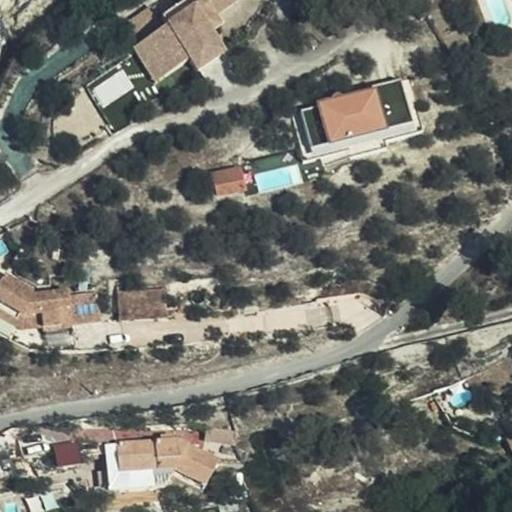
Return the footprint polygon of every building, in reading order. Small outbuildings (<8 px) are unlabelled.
[(124,42),(150,75),(173,58),(183,69),(210,49),(195,30),(185,20),(199,9),(210,0),(179,0),(174,4),(148,25),(124,42)] [(160,0),(141,16),(148,25),(174,4),(170,0),(160,0)] [(185,20),(195,30),(208,20),(199,9),(185,20)] [(138,84),(150,75),(124,42),(112,51),(138,84)] [(404,82),(377,87),(386,131),(413,125),(404,82)] [(326,148),(384,138),(376,93),(318,103),(326,148)] [(309,154),(326,149),(315,108),(299,113),(309,154)] [(227,187),(251,175),(244,157),(218,168),(227,187)] [(9,339),(67,346),(63,334),(80,330),(83,341),(108,336),(106,330),(136,322),(127,295),(98,301),(97,296),(67,305),(65,299),(31,296),(29,312),(13,311),(9,339)] [(63,334),(67,346),(83,341),(80,330),(63,334)] [(461,404),(470,427),(506,413),(500,397),(493,399),(487,387),(461,404)] [(511,428),(511,392),(500,397),(506,413),(511,428)] [(7,434),(0,435),(0,473),(14,470),(7,434)] [(54,446),(56,469),(78,467),(76,444),(54,446)] [(85,457),(86,465),(87,492),(146,488),(150,480),(183,496),(195,471),(198,464),(161,444),(99,446),(99,455),(85,457)]
